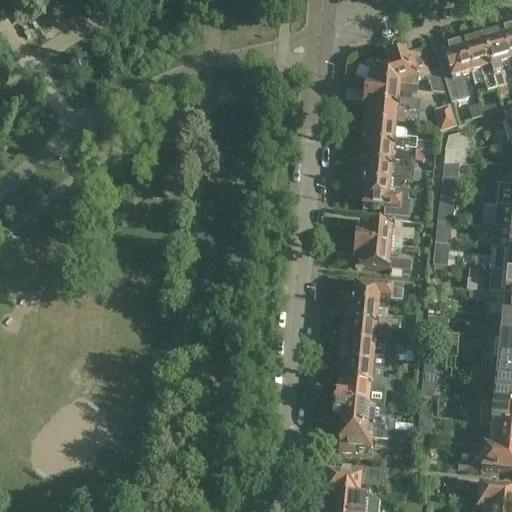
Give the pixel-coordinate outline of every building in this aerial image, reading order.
[(511,27),(498,32),(509,67),(511,65),(511,27)] [(509,67),(498,32),(487,36),(488,39),(481,41),(497,93),(507,90),(500,69),(509,67)] [(497,93),(481,41),(462,47),(472,78),(481,75),(488,96),(497,93)] [(462,81),(472,78),(462,47),(443,53),(459,105),(469,101),(462,81)] [(419,60),(417,55),(388,64),(389,69),(376,73),(375,90),(401,93),(417,95),(419,83),(427,80),(433,96),(445,98),(438,74),(429,76),(423,59),(419,60)] [(366,111),(420,117),(421,108),(421,105),(400,103),(401,93),(375,90),(366,89),(363,110),(366,111)] [(491,110),(481,113),(484,120),(493,117),(491,110)] [(419,125),(420,117),(366,111),(364,130),(397,134),(398,122),(419,125)] [(455,131),(449,112),(446,113),(434,116),(440,136),(455,131)] [(426,117),(420,117),(419,125),(428,126),(429,118),(426,117)] [(417,155),(418,145),(405,144),(406,135),(397,134),(364,130),(362,150),(417,155)] [(444,156),(463,154),(470,153),(465,137),(448,142),(444,156)] [(435,147),(418,145),(417,155),(424,156),(434,157),(435,147)] [(417,155),(362,150),(360,170),(393,172),(394,162),(422,165),(423,156),(417,155)] [(444,156),(443,170),(459,169),(462,169),(463,154),(444,156)] [(458,183),(459,169),(443,170),(442,181),(458,183)] [(393,172),(360,170),(359,178),(352,177),(351,188),(400,193),(401,184),(420,186),(421,175),(415,175),(393,172)] [(459,190),(460,183),(442,182),(441,186),(441,188),(459,190)] [(511,211),(511,188),(498,187),(495,209),(511,211)] [(350,200),(364,202),(363,210),(384,212),(383,219),(410,222),(412,205),(408,204),(409,194),(400,193),(351,188),(350,200)] [(493,231),(511,233),(511,211),(495,209),(493,231)] [(452,227),(453,212),(439,211),(438,225),(452,227)] [(356,235),(355,248),(391,252),(402,253),(403,243),(414,244),(415,233),(402,231),(402,226),(378,224),(378,229),(361,227),(360,235),(356,235)] [(491,252),(509,254),(511,254),(511,233),(493,231),(491,252)] [(451,234),(437,232),(436,247),(450,248),(451,234)] [(390,262),(391,252),(355,248),(353,261),(357,261),(356,269),(410,275),(412,264),(390,262)] [(433,269),(448,271),(449,255),(435,254),(433,269)] [(475,294),(487,295),(487,288),(475,287),(476,285),(467,284),(466,293),(475,294)] [(340,295),(339,307),(379,311),(380,301),(402,304),(403,292),(354,288),(354,297),(340,295)] [(486,306),(487,295),(475,294),(474,305),(486,306)] [(503,318),(511,319),(511,297),(505,297),(503,318)] [(388,312),(379,311),(339,307),(338,319),(345,320),(344,329),(377,332),(387,333),(398,334),(399,323),(387,322),(388,312)] [(485,339),(501,340),(511,341),(511,319),(503,318),(487,317),(485,339)] [(439,324),(428,323),(427,333),(427,335),(438,336),(439,324)] [(377,332),(344,329),(342,348),(396,354),(397,343),(387,342),(387,333),(377,332)] [(425,354),(441,355),(443,337),(427,336),(425,354)] [(498,362),(511,363),(511,341),(501,340),(498,362)] [(407,355),(396,354),(342,348),(340,368),(384,372),(385,363),(406,365),(407,355)] [(511,386),(511,363),(498,362),(496,384),(511,386)] [(423,377),(433,378),(434,367),(424,366),(423,377)] [(384,372),(340,368),(338,387),(386,392),(392,393),(393,383),(383,382),(384,372)] [(433,378),(423,377),(421,394),(435,395),(436,379),(433,378)] [(494,406),(511,408),(511,386),(496,384),(494,406)] [(335,395),(334,407),(375,412),(384,413),(386,392),(338,387),(338,395),(335,395)] [(511,430),(511,408),(494,406),(482,405),(480,428),(492,429),(511,430)] [(342,421),(341,428),(395,434),(396,424),(386,423),(387,413),(384,413),(375,412),(334,407),(332,420),(342,421)] [(421,408),(419,421),(431,422),(432,409),(421,408)] [(399,434),(407,435),(408,428),(399,427),(399,434)] [(399,434),(395,434),(341,428),(338,454),(355,456),(355,451),(371,452),(372,442),(394,444),(394,443),(408,444),(409,435),(407,435),(399,434)] [(426,443),(427,430),(418,429),(417,442),(426,443)] [(511,430),(492,429),(490,449),(484,448),(484,450),(511,452),(511,430)] [(511,452),(484,450),(482,472),(511,475),(511,452)] [(418,468),(427,469),(429,454),(420,454),(418,468)] [(459,467),(458,476),(469,477),(470,468),(459,467)] [(324,498),(365,502),(365,501),(359,500),(360,489),(387,491),(389,474),(360,471),(360,475),(336,473),(335,478),(326,477),(324,498)] [(414,477),(413,490),(423,491),(424,478),(414,477)] [(469,494),(470,483),(459,482),(457,492),(469,494)] [(511,511),(511,492),(480,490),(477,511),(511,511)] [(365,502),(324,498),(323,511),(378,511),(379,504),(365,502)]
